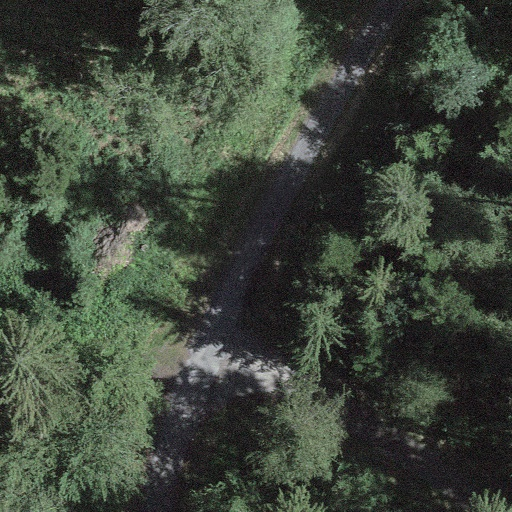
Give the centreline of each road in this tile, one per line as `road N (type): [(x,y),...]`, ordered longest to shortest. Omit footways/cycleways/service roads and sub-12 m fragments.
road 1 (track): [(402,0),(262,231),(225,309),(175,511)]
road 2 (track): [(500,511),(225,309)]
